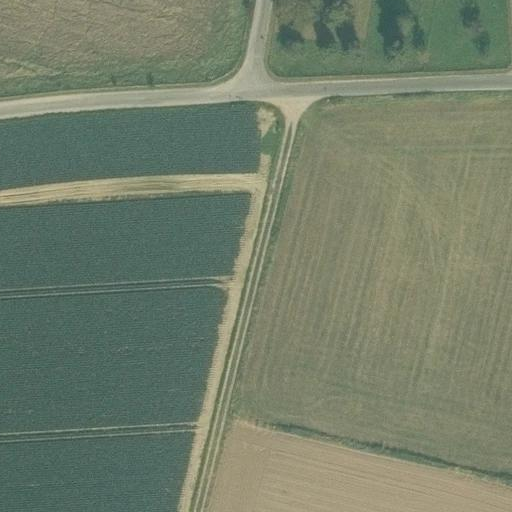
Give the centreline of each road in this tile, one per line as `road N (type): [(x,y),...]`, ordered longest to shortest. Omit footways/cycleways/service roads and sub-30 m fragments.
road 1 (track): [(300,91),(199,511)]
road 2 (residential): [(249,93),(511,82)]
road 3 (residential): [(0,111),(249,93)]
